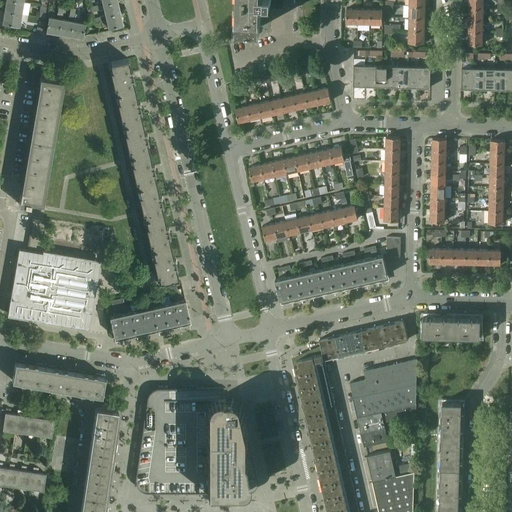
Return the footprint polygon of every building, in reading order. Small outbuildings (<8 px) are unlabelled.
[(23,3),(8,0),(6,0),(5,12),(21,15),(23,3)] [(237,0),(237,26),(260,27),(261,5),(278,5),(278,0),(237,0)] [(483,0),(469,0),(469,8),(483,9),(483,0)] [(117,2),(103,5),(106,16),(120,13),(117,2)] [(425,6),(409,6),(409,18),(424,18),(425,6)] [(346,22),(358,23),(358,9),(346,8),(346,22)] [(483,9),(469,8),(468,21),(483,21),(483,9)] [(370,9),(358,9),(358,23),(370,23),(370,9)] [(382,9),(370,9),(370,23),(382,23),(382,9)] [(21,15),(5,12),(3,23),(19,26),(21,15)] [(120,13),(106,16),(109,29),(123,25),(120,13)] [(61,20),(49,17),(46,32),(59,34),(61,20)] [(424,18),(409,18),(408,30),(424,30),(424,18)] [(70,36),(73,22),(61,20),(59,34),(70,36)] [(483,21),(468,21),(468,32),(482,32),(483,21)] [(83,38),(85,24),(73,22),(70,36),(83,38)] [(424,30),(408,30),(408,42),(424,42),(424,30)] [(482,32),(468,32),(468,43),(482,44),(482,32)] [(109,63),(109,64),(116,95),(135,90),(128,59),(109,63)] [(365,65),(353,64),(353,85),(364,85),(365,65)] [(376,65),(365,65),(364,85),(375,86),(376,65)] [(386,65),(376,65),(375,86),(386,86),(386,65)] [(397,65),(386,65),(386,86),(397,86),(397,65)] [(408,66),(397,65),(397,86),(407,87),(408,66)] [(419,66),(408,66),(407,87),(418,87),(419,66)] [(430,66),(419,66),(418,87),(430,87),(430,66)] [(473,67),(461,67),(461,88),(472,88),(473,67)] [(484,68),(473,67),(472,88),(483,88),(484,68)] [(494,68),(484,68),(483,88),(494,89),(494,68)] [(505,68),(494,68),(494,89),(505,89),(505,68)] [(84,71),(75,73),(78,85),(87,83),(84,71)] [(23,194),(21,194),(19,204),(36,207),(37,203),(43,204),(44,198),(63,88),(64,81),(41,77),(40,84),(42,84),(23,194)] [(253,79),(246,81),(242,82),(243,88),(247,87),(247,86),(254,85),(253,79)] [(328,87),(316,89),(319,103),(331,100),(328,87)] [(316,89),(304,92),(307,106),(319,103),(316,89)] [(135,90),(116,95),(123,125),(142,121),(135,90)] [(304,92),(292,95),(296,108),(307,106),(304,92)] [(292,95),(281,97),(284,111),(296,108),(292,95)] [(281,97),(270,100),(273,114),(284,111),(281,97)] [(270,100),(258,102),(261,116),(273,114),(270,100)] [(250,119),(247,105),(235,108),(234,102),(231,103),(233,113),(236,112),(238,122),(250,119)] [(258,102),(247,105),(250,119),(261,116),(258,102)] [(142,121),(123,125),(130,157),(150,152),(142,121)] [(400,137),(386,136),(385,149),(400,149),(400,137)] [(432,137),(432,150),(446,150),(446,138),(432,137)] [(505,139),(490,139),(490,151),(504,151),(505,139)] [(343,155),(341,145),(329,148),(332,162),(343,159),(344,159),(343,155)] [(329,148),(318,151),(321,165),(332,162),(329,148)] [(400,149),(385,149),(385,161),(399,161),(400,149)] [(446,150),(432,150),(431,161),(446,162),(446,150)] [(318,151),(306,153),(309,167),(321,165),(318,151)] [(504,151),(490,151),(490,163),(504,163),(504,151)] [(157,183),(153,166),(150,152),(130,157),(137,188),(157,183)] [(306,153),(295,156),(298,170),(309,167),(306,153)] [(352,166),(351,161),(350,161),(350,160),(351,159),(349,153),(343,155),(344,159),(343,159),(347,176),(353,174),(351,166),(352,166)] [(295,156),(283,159),(286,172),(298,170),(295,156)] [(283,159),(272,161),(275,175),(286,172),(283,159)] [(272,161),(261,164),(264,177),(275,175),(272,161)] [(399,161),(385,161),(385,172),(399,173),(399,161)] [(446,162),(431,161),(431,173),(445,174),(446,162)] [(504,163),(490,163),(489,175),(504,175),(504,163)] [(264,177),(261,164),(248,166),(251,180),(249,181),(250,187),(254,186),(253,180),(264,177)] [(399,173),(385,172),(385,185),(399,185),(399,173)] [(445,174),(431,173),(431,186),(445,186),(445,174)] [(504,175),(489,175),(489,187),(503,187),(504,175)] [(157,183),(137,188),(144,219),(164,214),(157,183)] [(399,185),(385,185),(384,196),(398,196),(399,185)] [(445,186),(431,186),(430,197),(445,197),(445,186)] [(503,187),(489,187),(489,198),(503,199),(503,187)] [(398,196),(384,196),(384,208),(398,208),(398,196)] [(445,197),(430,197),(430,209),(444,209),(445,197)] [(503,199),(489,198),(489,210),(503,210),(503,199)] [(354,204),(343,207),(346,221),(358,218),(354,204)] [(343,207),(331,210),(334,224),(346,221),(343,207)] [(398,208),(384,208),(384,220),(398,220),(398,208)] [(444,209),(430,209),(430,221),(444,221),(444,209)] [(331,210),(319,212),(322,226),(334,224),(331,210)] [(503,210),(489,210),(488,222),(502,223),(503,210)] [(319,212),(308,215),(311,229),(322,226),(319,212)] [(164,214),(144,219),(151,250),(171,246),(164,214)] [(308,215),(297,218),(300,231),(311,229),(308,215)] [(33,216),(32,223),(45,225),(47,219),(33,216)] [(297,218),(285,220),(288,234),(300,231),(297,218)] [(285,220),(274,223),(277,237),(288,234),(285,220)] [(45,225),(32,223),(31,229),(44,232),(45,225)] [(265,239),(277,237),(274,223),(262,225),(265,239)] [(44,232),(31,229),(30,235),(43,238),(44,232)] [(43,238),(30,235),(28,242),(42,244),(43,238)] [(42,244),(28,242),(27,249),(41,251),(42,244)] [(171,246),(151,250),(159,282),(178,278),(171,246)] [(8,313),(7,315),(89,329),(97,284),(100,262),(101,260),(43,250),(43,252),(41,252),(27,250),(19,248),(18,252),(17,258),(14,273),(11,294),(10,299),(8,313)] [(429,262),(441,262),(441,248),(429,248),(429,262)] [(453,248),(441,248),(441,262),(453,262),(453,248)] [(465,248),(453,248),(453,262),(465,263),(465,248)] [(477,249),(465,248),(465,263),(476,263),(477,249)] [(489,249),(477,249),(476,263),(488,263),(489,249)] [(501,249),(489,249),(488,263),(500,264),(501,249)] [(383,254),(372,256),(376,277),(387,274),(383,254)] [(372,256),(361,259),(366,279),(376,277),(372,256)] [(361,259),(350,261),(355,282),(366,279),(361,259)] [(350,261),(339,264),(344,284),(355,282),(350,261)] [(339,264),(329,266),(333,287),(344,284),(339,264)] [(329,266),(318,269),(323,289),(333,287),(329,266)] [(323,289),(318,269),(307,271),(312,292),(323,289)] [(312,292),(307,271),(297,274),(301,294),(312,292)] [(297,274),(286,276),(291,296),(301,294),(297,274)] [(286,276),(275,279),(279,299),(291,296),(286,276)] [(185,299),(174,302),(179,322),(190,319),(185,299)] [(174,302),(164,304),(168,324),(179,322),(174,302)] [(164,304),(153,306),(158,327),(168,324),(164,304)] [(153,306),(142,309),(147,329),(158,327),(153,306)] [(142,309),(131,311),(136,332),(147,329),(142,309)] [(131,311),(121,314),(125,334),(136,332),(131,311)] [(121,314),(109,316),(114,337),(125,334),(121,314)] [(435,314),(435,316),(423,316),(422,334),(451,335),(451,316),(440,316),(440,314),(435,314)] [(463,317),(461,316),(451,316),(451,335),(479,336),(480,317),(468,317),(468,315),(463,315),(463,317)] [(403,319),(389,323),(393,342),(408,339),(403,319)] [(393,342),(389,323),(375,326),(380,345),(393,342)] [(375,326),(361,329),(365,349),(380,345),(375,326)] [(361,329),(347,332),(352,352),(365,349),(361,329)] [(347,332),(333,335),(338,355),(352,352),(347,332)] [(319,339),(321,345),(322,353),(324,358),(338,355),(333,335),(319,339)] [(298,364),(293,365),(294,366),(295,366),(296,373),(297,378),(299,386),(300,392),(302,400),(304,405),(305,413),(307,419),(309,427),(310,432),(312,441),(313,446),(315,455),(316,460),(318,468),(319,474),(321,482),(322,487),(324,495),(326,501),(327,509),(328,511),(358,511),(358,508),(355,495),(352,481),(349,468),(346,454),(342,440),(339,426),(336,412),(333,399),(330,385),(327,372),(324,358),(322,353),(313,355),(297,358),(298,364)] [(417,358),(365,369),(364,370),(366,378),(350,382),(353,397),(416,382),(417,358)] [(45,366),(16,361),(12,380),(42,385),(45,366)] [(75,372),(45,366),(42,385),(71,390),(75,372)] [(105,377),(75,372),(71,390),(102,395),(105,377)] [(416,382),(353,397),(357,416),(381,411),(416,403),(416,382)] [(135,479),(135,480),(135,481),(135,482),(136,483),(136,484),(136,485),(137,486),(137,487),(138,487),(138,488),(139,488),(139,489),(140,490),(141,490),(142,491),(143,492),(144,492),(145,492),(146,492),(147,492),(147,493),(153,492),(207,492),(241,492),(246,492),(247,492),(248,492),(249,492),(250,491),(251,491),(252,491),(253,490),(254,490),(254,489),(255,489),(255,488),(256,488),(256,487),(257,486),(257,485),(258,484),(258,483),(258,482),(258,481),(258,480),(258,479),(258,478),(241,404),(241,403),(240,402),(240,401),(239,401),(239,400),(238,400),(237,399),(236,399),(235,399),(234,398),(233,398),(225,398),(225,389),(225,388),(196,388),(164,388),(159,388),(158,388),(157,388),(156,388),(155,388),(155,389),(154,389),(153,389),(153,390),(152,390),(151,391),(150,392),(149,393),(148,394),(148,395),(147,396),(147,397),(147,398),(147,399),(135,478),(135,479)] [(442,402),(441,434),(460,435),(461,402),(442,402)] [(415,414),(416,403),(381,411),(383,422),(415,414)] [(95,412),(80,511),(102,511),(118,409),(96,406),(95,412)] [(3,429),(15,431),(17,414),(10,413),(11,409),(6,408),(3,429)] [(18,410),(17,414),(15,431),(27,433),(29,416),(22,415),(23,410),(18,410)] [(39,434),(41,418),(34,417),(34,412),(30,411),(29,416),(27,433),(39,434)] [(384,426),(383,422),(381,411),(357,416),(361,431),(384,426)] [(51,436),(54,420),(46,418),(46,414),(42,413),(41,418),(39,434),(51,436)] [(388,440),(384,426),(361,431),(364,445),(388,440)] [(460,435),(441,434),(440,467),(459,467),(460,435)] [(396,475),(394,466),(390,450),(366,455),(372,481),(396,475)] [(412,511),(414,471),(413,471),(413,462),(413,459),(409,460),(409,462),(394,466),(396,475),(372,481),(379,511),(412,511)] [(0,483),(7,485),(9,468),(2,467),(3,463),(0,462),(0,483)] [(10,464),(9,468),(7,485),(19,487),(21,470),(14,469),(15,464),(10,464)] [(22,465),(21,470),(19,487),(31,488),(33,472),(26,471),(27,466),(22,465)] [(34,467),(33,472),(31,488),(43,490),(46,474),(38,472),(38,468),(34,467)] [(459,467),(440,467),(440,499),(458,500),(459,467)] [(457,511),(458,500),(440,499),(439,511),(457,511)]
